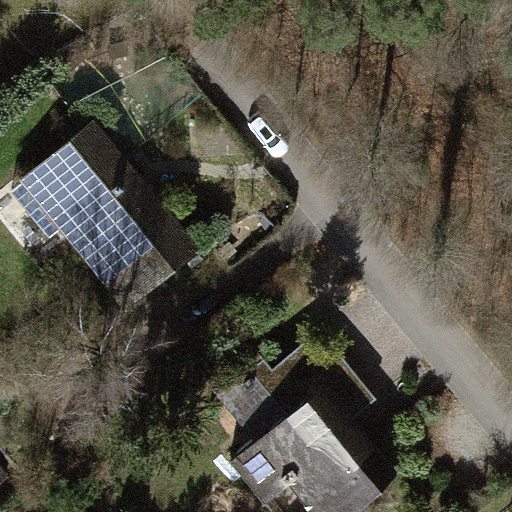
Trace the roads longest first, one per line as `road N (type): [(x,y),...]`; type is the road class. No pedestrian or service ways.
road 1 (residential): [(175,21),(511,432)]
road 2 (track): [(511,144),(396,0)]
